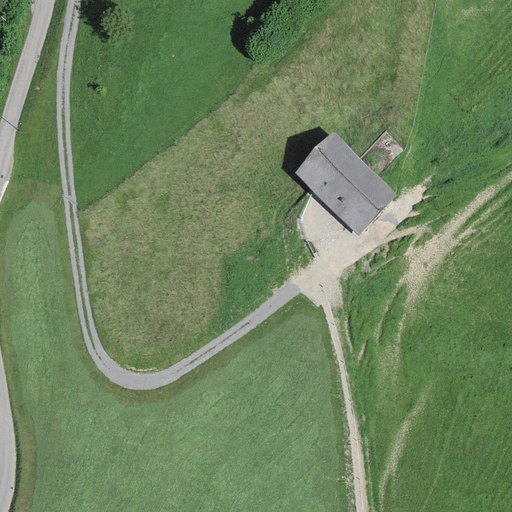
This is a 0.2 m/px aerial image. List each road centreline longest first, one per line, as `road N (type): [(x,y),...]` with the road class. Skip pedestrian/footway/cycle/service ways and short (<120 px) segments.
road 1 (track): [(73,0),(61,101),(84,345),(104,370),(147,382),(195,367),(306,285)]
road 2 (unclassified): [(42,0),(0,153)]
